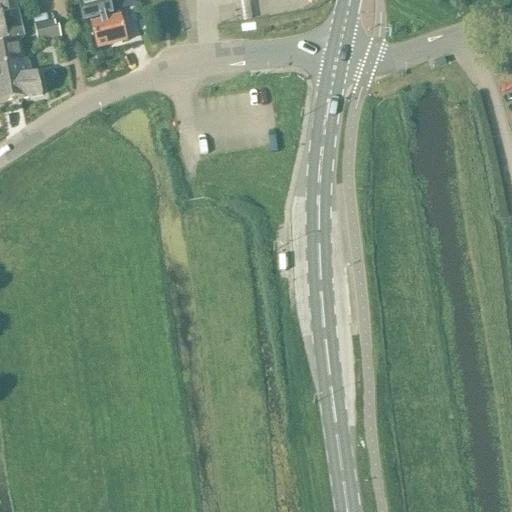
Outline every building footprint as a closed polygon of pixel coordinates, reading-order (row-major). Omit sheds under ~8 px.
[(0,65),(15,63),(23,62),(23,61),(24,61),(22,41),(26,40),(14,0),(0,0),(0,10),(2,18),(3,18),(8,44),(0,45),(0,65)] [(112,16),(108,0),(91,0),(77,4),(83,24),(100,19),(101,23),(89,26),(96,50),(127,42),(120,17),(106,21),(105,18),(112,16)] [(2,18),(0,10),(0,83),(18,81),(15,63),(0,65),(0,45),(8,44),(3,18),(2,18)] [(34,26),(37,43),(60,39),(58,28),(55,29),(54,23),(34,26)] [(28,60),(24,61),(23,61),(23,62),(15,63),(18,81),(21,100),(42,97),(38,75),(30,76),(28,60)] [(0,102),(21,100),(18,81),(0,83),(0,102)]
